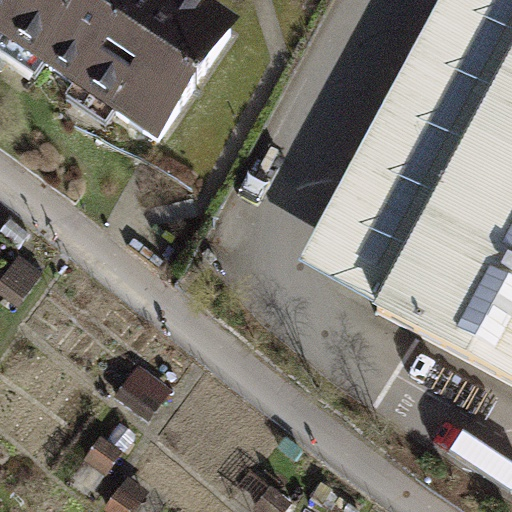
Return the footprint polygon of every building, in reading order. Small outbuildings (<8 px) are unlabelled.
[(0,0),(0,48),(169,159),(253,33),(202,0),(0,0)] [(377,310),(511,59),(511,0),(439,0),(295,266),(377,310)] [(511,59),(377,310),(511,384),(511,59)] [(49,275),(27,261),(11,288),(33,301),(49,275)] [(120,403),(151,424),(167,400),(136,379),(120,403)] [(221,385),(214,393),(228,407),(236,398),(221,385)] [(126,461),(104,448),(92,469),(113,482),(126,461)] [(124,493),(109,511),(144,511),(146,510),(124,493)] [(288,511),(272,496),(258,510),(259,511),(288,511)]
